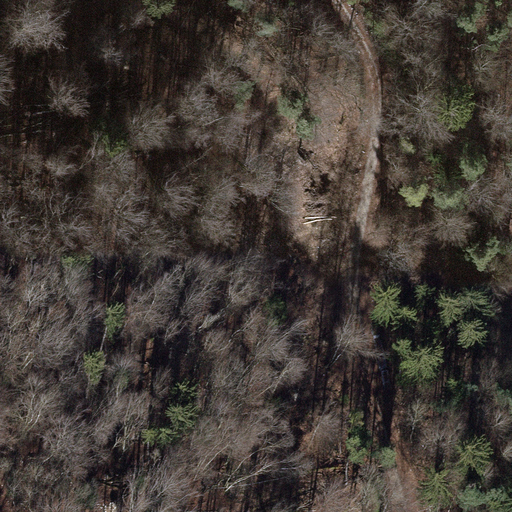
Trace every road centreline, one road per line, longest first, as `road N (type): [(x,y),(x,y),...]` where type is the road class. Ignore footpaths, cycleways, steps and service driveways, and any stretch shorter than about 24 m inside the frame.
road 1 (track): [(358,283),(316,239),(271,85),(195,23),(152,0)]
road 2 (track): [(342,0),(381,68),(386,111),(365,202),(358,283)]
road 3 (track): [(511,235),(459,63),(400,0)]
road 4 (track): [(407,511),(358,283)]
